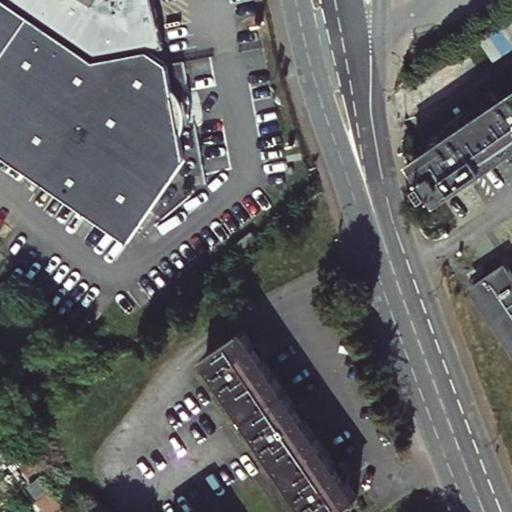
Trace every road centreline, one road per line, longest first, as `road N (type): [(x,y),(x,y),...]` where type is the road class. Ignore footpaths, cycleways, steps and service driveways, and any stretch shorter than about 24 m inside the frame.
road 1 (unknown): [(244,443),(152,497),(136,494),(122,454),(140,417),(193,357),(232,328),(310,291),(349,398),(387,464),(403,474),(439,462)]
road 2 (secondary): [(303,0),(330,110),(390,263)]
road 3 (secondary): [(390,263),(340,0)]
road 4 (secondary): [(390,263),(482,511)]
